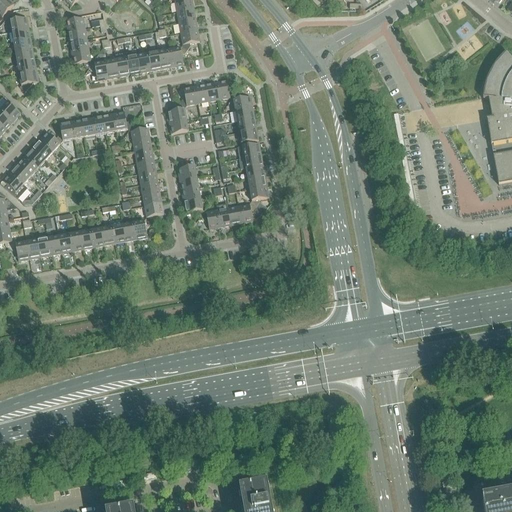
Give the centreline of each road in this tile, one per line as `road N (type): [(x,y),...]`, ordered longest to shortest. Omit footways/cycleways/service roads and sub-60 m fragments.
road 1 (trunk): [(0,434),(362,364)]
road 2 (trunk): [(355,328),(97,380),(0,411)]
road 3 (tertiary): [(379,323),(336,107),(308,55)]
road 4 (tertiary): [(290,65),(319,129),(355,328)]
road 5 (residential): [(0,287),(184,253)]
road 6 (secondary): [(410,511),(385,360)]
road 7 (secondary): [(362,364),(387,511)]
road 8 (trunk): [(511,300),(379,323)]
road 9 (trunk): [(385,360),(511,337)]
